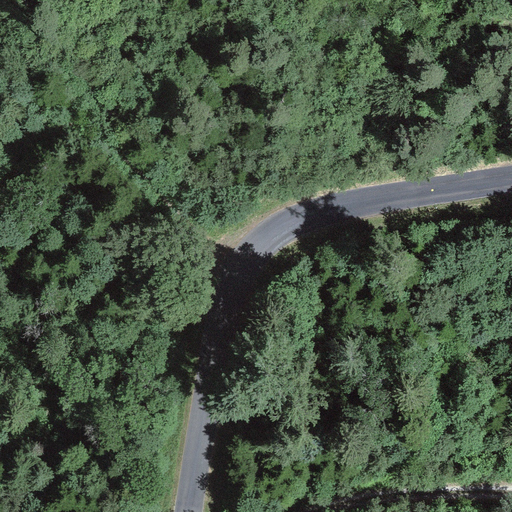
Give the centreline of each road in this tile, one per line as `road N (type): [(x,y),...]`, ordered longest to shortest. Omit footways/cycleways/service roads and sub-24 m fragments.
road 1 (tertiary): [(511,177),(336,208),(250,252),(224,315),(188,511)]
road 2 (track): [(317,511),(431,491),(511,492)]
